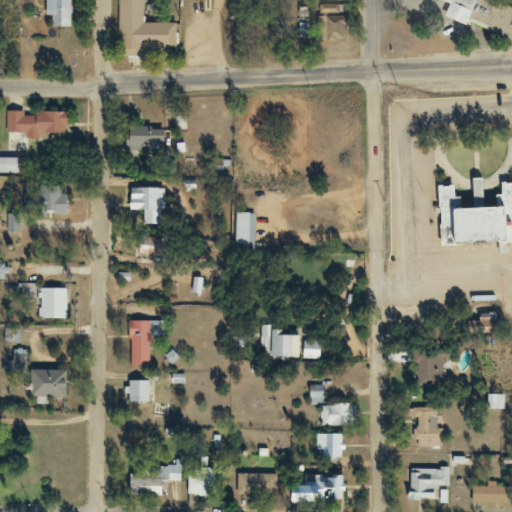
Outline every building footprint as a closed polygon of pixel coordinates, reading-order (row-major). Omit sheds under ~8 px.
[(70,27),(69,0),(44,0),(45,27),(70,27)] [(117,0),(118,50),(174,50),(174,23),(142,23),(141,0),(117,0)] [(436,0),(446,3),(441,18),(464,26),(465,23),(511,39),(511,8),(488,0),(436,0)] [(48,137),(48,134),(65,134),(65,112),(7,112),(7,137),(48,137)] [(125,128),(125,150),(159,150),(159,128),(125,128)] [(0,174),(17,174),(17,157),(0,157),(0,174)] [(438,245),(511,241),(511,181),(498,182),(499,194),(493,195),(493,207),(480,207),(479,180),(470,180),(471,208),(457,209),(457,197),(451,197),(451,185),(435,186),(438,245)] [(65,215),(65,184),(38,184),(38,215),(65,215)] [(164,188),(142,188),(142,225),(164,225),(164,188)] [(254,213),(234,213),(234,252),(254,252),(254,213)] [(65,288),(36,288),(36,320),(65,320),(65,288)] [(149,367),(149,336),(163,336),(163,321),(128,321),(129,367),(149,367)] [(265,361),(297,361),(297,333),(279,333),(279,330),(265,330),(265,361)] [(444,386),(444,351),(413,351),(413,386),(444,386)] [(66,371),(30,371),(30,398),(66,398),(66,371)] [(128,403),(148,403),(148,381),(128,381),(128,403)] [(504,394),(487,394),(487,409),(504,409),(504,394)] [(353,428),(353,405),(320,405),(320,428),(353,428)] [(441,448),(441,407),(416,407),(416,448),(441,448)] [(343,459),(343,435),(323,435),(323,459),(343,459)] [(161,495),(161,482),(181,482),(181,466),(128,466),(128,495),(161,495)] [(216,469),(188,469),(188,497),(216,497),(216,469)] [(448,469),(408,469),(409,500),(436,500),(436,487),(449,487),(448,469)] [(343,477),(315,477),(315,500),(343,500),(343,477)] [(480,504),(511,504),(511,487),(480,487),(480,504)]
